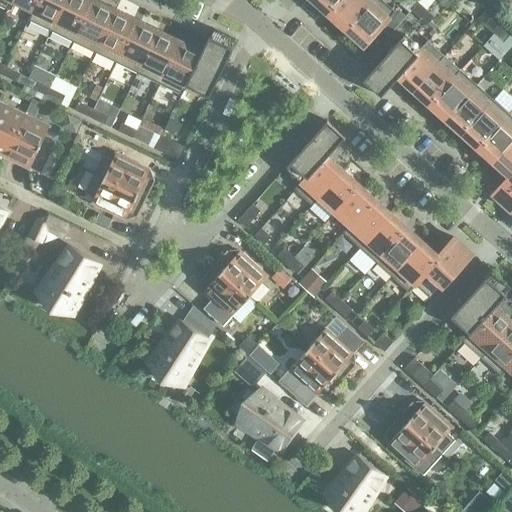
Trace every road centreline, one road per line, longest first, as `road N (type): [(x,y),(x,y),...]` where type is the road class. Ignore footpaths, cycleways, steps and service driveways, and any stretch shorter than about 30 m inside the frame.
road 1 (residential): [(306,456),(501,237)]
road 2 (residential): [(337,94),(501,237)]
road 3 (residential): [(265,27),(246,50),(166,214)]
road 4 (residential): [(202,239),(337,94)]
road 5 (residential): [(166,214),(135,278),(139,295),(155,293),(202,239)]
